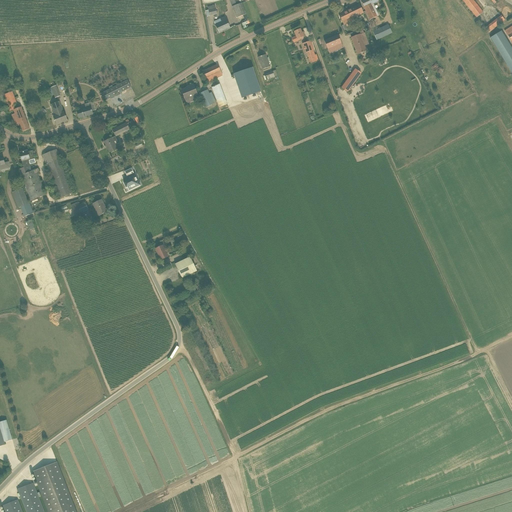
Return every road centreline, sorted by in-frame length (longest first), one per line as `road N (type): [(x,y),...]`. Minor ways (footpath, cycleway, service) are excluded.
road 1 (unclassified): [(0,488),(182,345),(82,123)]
road 2 (track): [(303,12),(356,151),(386,148),(476,350)]
road 3 (track): [(234,457),(511,335)]
road 4 (tertiary): [(332,0),(229,45),(133,106),(82,123)]
road 5 (track): [(119,511),(234,457)]
road 6 (track): [(234,457),(182,345)]
